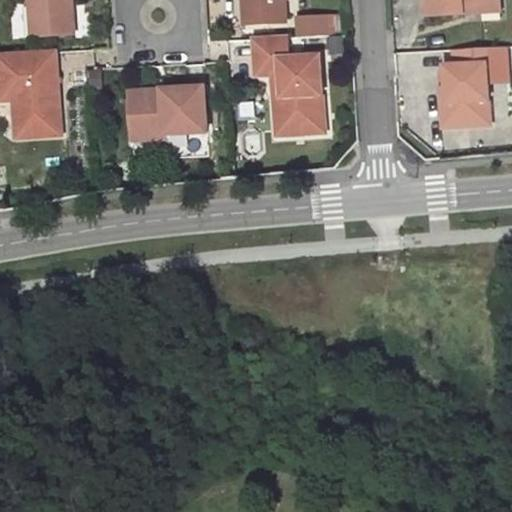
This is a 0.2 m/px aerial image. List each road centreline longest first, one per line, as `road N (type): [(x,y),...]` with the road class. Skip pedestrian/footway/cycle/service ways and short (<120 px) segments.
road 1 (unclassified): [(385,200),(152,220),(0,245)]
road 2 (residential): [(385,200),(371,0)]
road 3 (unclassified): [(511,190),(385,200)]
